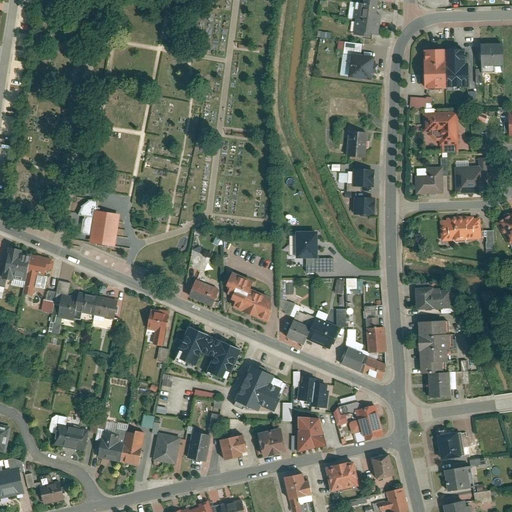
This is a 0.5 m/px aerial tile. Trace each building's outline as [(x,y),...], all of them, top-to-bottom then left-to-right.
[(357,0),(354,33),(379,36),(381,15),(379,15),(380,0),(357,0)] [(508,41),(483,41),(484,72),(508,72),(508,41)] [(452,87),(451,47),(425,48),(426,87),(452,87)] [(470,47),(451,47),(452,87),(474,87),(474,62),(470,62),(470,47)] [(354,53),(351,76),(365,78),(372,79),(375,56),(354,53)] [(410,108),(432,108),(432,98),(410,98),(410,108)] [(479,112),(476,121),(485,124),(488,115),(479,112)] [(461,151),(459,113),(427,114),(428,130),(434,130),(433,133),(438,140),(443,140),(443,152),(461,151)] [(350,131),(348,155),(365,156),(368,133),(350,131)] [(481,165),(458,165),(459,193),(488,192),(487,173),(491,173),(491,157),(481,157),(481,165)] [(355,167),(355,186),(376,186),(377,168),(355,167)] [(428,175),(415,176),(416,194),(443,193),(442,167),(428,168),(428,175)] [(357,196),(356,214),(375,215),(377,197),(357,196)] [(120,214),(94,210),(90,246),(115,249),(120,214)] [(511,212),(498,220),(511,244),(511,212)] [(450,219),(444,219),(445,240),(485,237),(483,217),(478,217),(478,215),(449,217),(450,219)] [(323,230),(300,230),(301,257),(323,257),(323,230)] [(27,248),(13,245),(6,277),(17,280),(18,277),(30,280),(35,254),(26,252),(27,248)] [(188,266),(204,272),(210,256),(200,252),(201,249),(194,247),(188,266)] [(54,258),(35,254),(30,280),(27,293),(35,295),(40,273),(48,274),(49,270),(52,271),(55,267),(56,261),(54,258)] [(260,279),(237,270),(231,285),(235,287),(232,293),(237,295),(236,297),(241,299),(257,287),(260,279)] [(224,288),(200,278),(192,295),(217,305),(224,288)] [(340,278),(337,291),(345,293),(348,280),(340,278)] [(289,282),(289,293),(297,293),(297,282),(289,282)] [(439,286),(419,286),(420,308),(457,307),(456,288),(439,288),(439,286)] [(82,291),(81,298),(78,311),(98,315),(102,295),(82,291)] [(122,299),(102,295),(98,315),(118,318),(122,299)] [(81,298),(64,296),(60,317),(77,320),(78,311),(81,298)] [(253,310),(264,315),(269,303),(258,299),(253,310)] [(287,312),(298,316),(303,305),(292,300),(287,312)] [(149,327),(159,329),(156,342),(165,345),(173,311),(154,307),(149,327)] [(297,316),(289,335),(308,343),(310,338),(316,325),(297,316)] [(320,316),(316,325),(310,338),(333,348),(343,326),(320,316)] [(455,360),(453,319),(420,321),(422,372),(430,372),(448,371),(448,361),(455,360)] [(248,348),(193,323),(175,362),(192,369),(194,366),(199,368),(206,352),(217,357),(210,372),(227,379),(232,369),(237,371),(248,348)] [(370,327),(371,351),(390,350),(388,325),(370,327)] [(373,355),(349,345),(342,362),(366,371),(373,355)] [(391,362),(373,355),(366,371),(385,379),(391,362)] [(267,406),(279,412),(286,399),(284,398),(289,386),(279,382),(283,373),(256,361),(238,399),(264,412),(267,406)] [(457,371),(448,371),(430,372),(431,397),(458,396),(457,371)] [(164,376),(163,385),(171,386),(172,377),(164,376)] [(313,401),(312,406),(330,408),(332,390),(331,389),(332,383),(319,381),(320,377),(306,376),(305,382),(302,381),(300,399),(313,401)] [(214,399),(215,394),(196,389),(194,394),(214,399)] [(353,420),(352,422),(354,432),(357,433),(366,430),(369,439),(388,433),(379,403),(357,409),(360,418),(353,420)] [(141,428),(158,430),(159,423),(153,422),(154,416),(143,414),(141,428)] [(324,417),(301,415),(303,451),(336,443),(328,432),(324,417)] [(0,449),(9,452),(16,425),(0,421),(0,449)] [(61,422),(57,443),(89,450),(93,428),(61,422)] [(286,425),(262,432),(268,456),(292,449),(286,425)] [(123,433),(106,429),(100,456),(124,461),(128,444),(121,442),(123,433)] [(130,430),(128,444),(124,461),(143,465),(150,431),(142,429),(141,432),(130,430)] [(215,434),(194,430),(189,457),(209,461),(215,434)] [(442,433),(446,459),(469,455),(465,430),(442,433)] [(184,436),(162,432),(157,459),(179,463),(184,436)] [(249,434),(224,439),(228,459),(249,454),(249,451),(253,451),(249,434)] [(378,479),(397,475),(393,453),(374,457),(378,479)] [(362,486),(357,459),(327,465),(333,492),(362,486)] [(473,465),(448,469),(451,490),(476,486),(473,465)] [(23,466),(0,470),(0,498),(28,493),(23,466)] [(315,495),(312,480),(308,481),(307,472),(287,476),(292,499),(290,499),(292,511),(300,511),(302,511),(299,498),(315,495)] [(65,479),(42,484),(46,504),(69,499),(65,479)] [(487,482),(478,484),(479,491),(488,489),(487,482)] [(393,511),(406,511),(408,511),(411,511),(406,487),(389,490),(391,500),(381,502),(383,511),(393,509),(393,511)] [(346,507),(367,502),(366,497),(345,502),(346,507)] [(202,506),(194,509),(194,511),(216,511),(212,498),(201,502),(202,506)] [(470,499),(447,504),(448,511),(477,511),(475,504),(471,505),(470,499)] [(224,511),(248,511),(245,501),(224,506),(224,511)]
